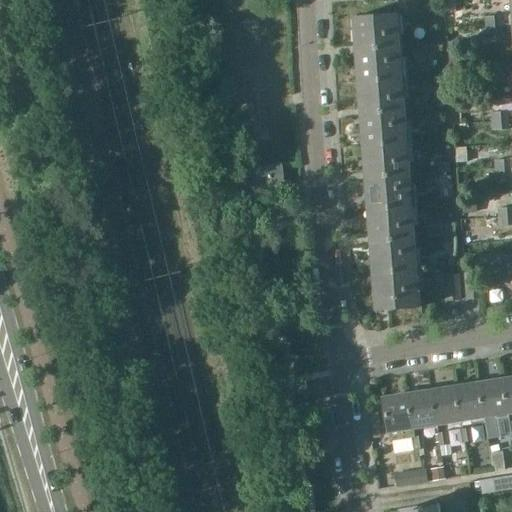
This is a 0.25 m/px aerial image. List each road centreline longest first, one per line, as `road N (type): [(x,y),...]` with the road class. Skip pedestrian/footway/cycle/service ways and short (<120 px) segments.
road 1 (residential): [(339,360),(309,0)]
road 2 (primary): [(53,511),(0,340)]
road 3 (unclassified): [(511,336),(339,360)]
road 4 (residential): [(359,511),(339,360)]
